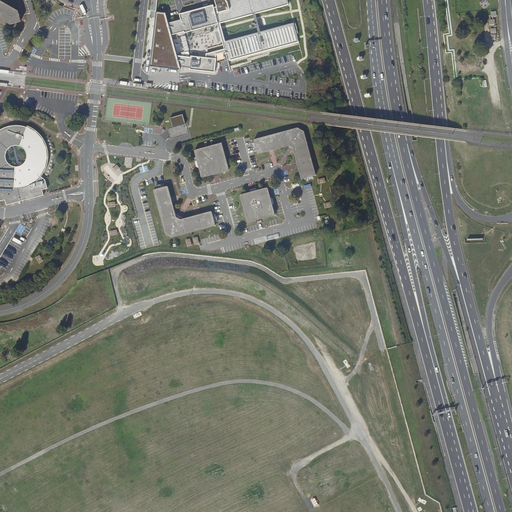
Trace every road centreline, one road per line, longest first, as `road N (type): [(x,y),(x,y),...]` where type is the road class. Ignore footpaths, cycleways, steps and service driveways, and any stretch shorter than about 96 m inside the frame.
road 1 (motorway): [(329,0),(446,430)]
road 2 (trunk): [(500,511),(397,115)]
road 3 (track): [(0,474),(134,411),(245,380),(294,390),(357,433)]
road 4 (trunk): [(390,138),(489,511)]
road 5 (trunk): [(499,412),(487,396),(397,115)]
road 6 (trunk): [(390,138),(388,161),(446,430)]
road 7 (motorway): [(499,412),(459,263),(439,122)]
road 8 (track): [(312,511),(294,470),(357,433),(370,437),(415,511)]
road 9 (unclassified): [(88,146),(179,158),(194,192),(276,171)]
road 10 (unclassified): [(0,311),(35,299),(72,264),(89,191)]
road 11 (trunk): [(499,412),(488,315),(511,269)]
road 12 (unclassified): [(88,146),(96,86),(90,0)]
road 13 (trunk): [(371,0),(390,138)]
road 14 (motorway): [(510,218),(462,205),(439,122)]
road 15 (motorway): [(439,122),(425,0)]
